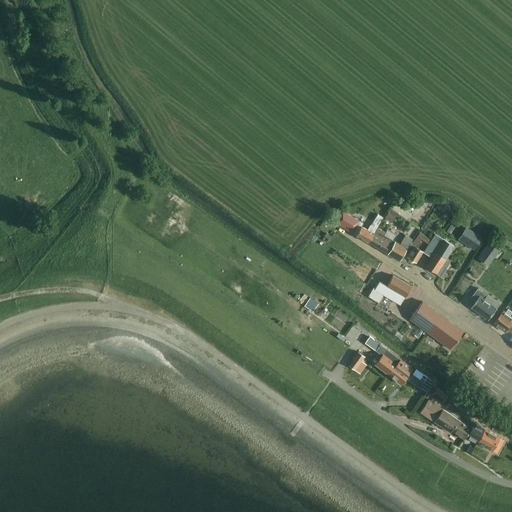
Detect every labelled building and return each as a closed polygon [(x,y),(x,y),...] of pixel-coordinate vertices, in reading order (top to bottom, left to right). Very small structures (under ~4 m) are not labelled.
[(356,236),(367,243),(376,227),(382,218),(377,215),(368,231),(361,227),(363,225),(341,212),(335,223),(356,236)] [(376,227),(367,243),(399,262),(412,240),(404,235),(399,245),(383,236),(385,233),(376,227)] [(469,230),(461,241),(474,249),(481,238),(469,230)] [(436,236),(424,255),(431,259),(426,267),(435,273),(441,277),(450,264),(445,260),(453,247),(443,240),(436,236)] [(404,255),(416,263),(422,253),(410,245),(404,255)] [(369,296),(378,302),(382,294),(400,305),(404,297),(405,297),(411,286),(392,275),(386,286),(379,281),(374,289),(373,288),(369,296)] [(479,289),(471,300),(475,303),(472,307),(489,320),(497,308),(485,299),(488,295),(483,292),(479,289)] [(409,319),(449,349),(462,331),(422,301),(409,319)] [(501,314),(494,323),(506,332),(507,330),(511,333),(511,318),(510,317),(511,314),(511,313),(508,311),(506,314),(503,311),(501,314)] [(369,337),(364,343),(375,351),(382,355),(375,364),(388,374),(388,375),(399,359),(380,344),(379,345),(369,337)] [(355,370),(364,357),(358,352),(348,365),(355,370)] [(399,359),(388,375),(400,384),(408,374),(407,373),(411,368),(399,359)] [(426,377),(416,369),(412,375),(421,382),(426,377)] [(433,374),(427,385),(435,389),(441,378),(433,374)] [(437,388),(432,395),(441,402),(446,395),(437,388)] [(428,399),(420,412),(450,432),(451,430),(463,439),(465,436),(470,428),(428,399)] [(449,410),(458,415),(460,412),(452,406),(449,410)] [(470,428),(465,436),(476,443),(477,443),(483,433),(482,432),(484,428),(474,423),(470,428)] [(483,433),(477,443),(491,450),(495,444),(500,447),(504,439),(484,428),(482,432),(483,433)]
